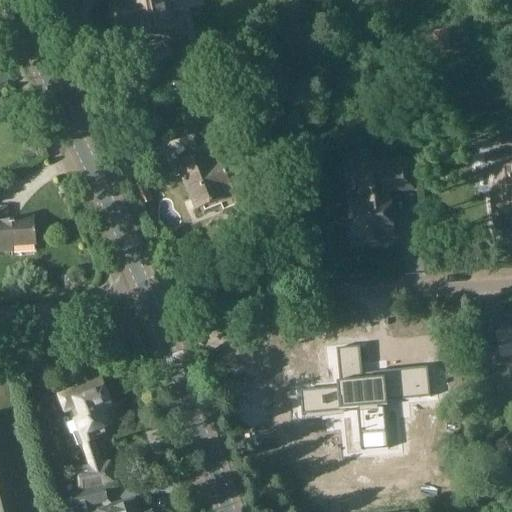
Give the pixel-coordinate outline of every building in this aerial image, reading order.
[(142,42),(143,50),(179,42),(184,35),(181,24),(175,19),(169,20),(164,0),(116,0),(118,9),(112,11),(118,39),(134,35),(136,43),(142,42)] [(310,50),(297,22),(280,30),(294,59),(310,50)] [(205,126),(210,138),(236,128),(231,115),(230,116),(205,126)] [(241,143),(236,128),(210,138),(216,153),(241,143)] [(511,131),(497,134),(499,148),(511,146),(511,131)] [(177,166),(184,181),(196,212),(219,203),(224,216),(240,209),(234,193),(239,191),(233,177),(228,178),(221,162),(210,166),(205,155),(177,166)] [(497,230),(502,229),(503,233),(505,233),(506,238),(511,237),(511,155),(490,159),(496,197),(493,197),(497,230)] [(353,235),(361,235),(362,244),(384,242),(383,236),(393,235),(390,199),(389,199),(388,191),(413,189),(411,162),(370,165),(371,181),(360,182),(362,201),(351,202),(353,235)] [(0,253),(11,253),(11,248),(35,246),(33,220),(7,222),(6,209),(0,209),(0,253)] [(295,267),(292,255),(280,258),(284,270),(295,267)] [(469,312),(480,311),(479,302),(468,302),(469,312)] [(497,343),(478,346),(483,370),(506,366),(505,364),(508,363),(511,384),(511,331),(499,334),(496,334),(497,343)] [(37,340),(15,343),(18,358),(40,355),(37,340)] [(338,389),(301,393),(303,415),(344,411),(344,409),(358,408),(361,435),(386,433),(383,405),(386,405),(386,401),(430,397),(427,370),(374,374),(375,380),(362,381),(359,348),(338,350),(341,383),(338,384),(338,389)] [(51,388),(47,377),(32,382),(36,392),(51,388)] [(75,421),(79,432),(73,434),(78,447),(82,446),(89,466),(78,469),(81,489),(82,491),(95,488),(104,487),(106,486),(102,465),(102,464),(95,441),(97,440),(95,433),(112,427),(106,411),(113,408),(102,382),(73,393),(73,392),(59,397),(66,415),(72,412),(75,421)] [(62,496),(66,511),(108,503),(104,487),(95,488),(82,491),(62,496)] [(138,511),(135,502),(103,511),(138,511)]
